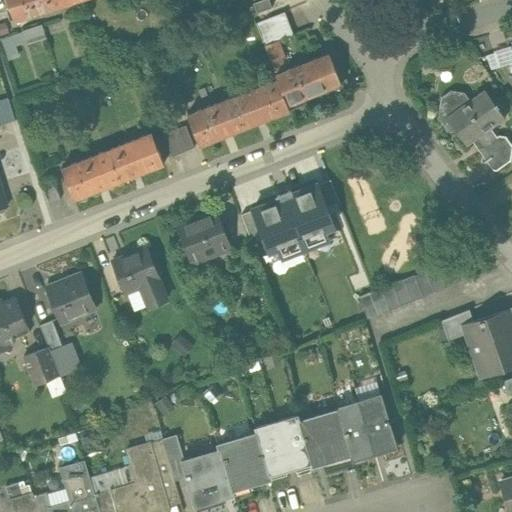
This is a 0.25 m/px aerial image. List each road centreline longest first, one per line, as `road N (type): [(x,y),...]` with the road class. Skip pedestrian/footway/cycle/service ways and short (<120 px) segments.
road 1 (residential): [(0,261),(393,106)]
road 2 (residential): [(393,106),(511,250)]
road 3 (residential): [(358,63),(511,12)]
